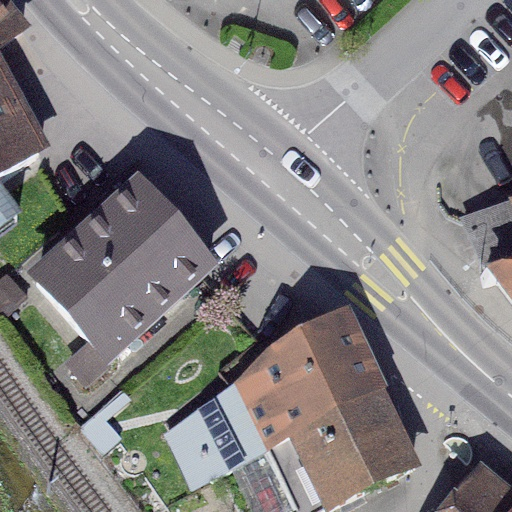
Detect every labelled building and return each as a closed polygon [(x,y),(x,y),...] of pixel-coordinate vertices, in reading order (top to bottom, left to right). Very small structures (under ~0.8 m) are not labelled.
[(0,96),(0,49),(17,35),(0,14),(0,186),(34,161),(0,96)] [(101,369),(202,279),(133,199),(32,290),(101,369)] [(476,279),(477,285),(511,275),(511,211),(460,226),(482,277),(476,279)] [(511,275),(477,285),(479,291),(493,287),(511,311),(511,275)] [(206,487),(260,460),(371,401),(335,324),(263,365),(229,397),(179,433),(206,487)] [(266,464),(288,511),(334,511),(406,476),(371,401),(260,460),(262,465),(266,464)] [(508,511),(476,486),(454,511),(508,511)]
